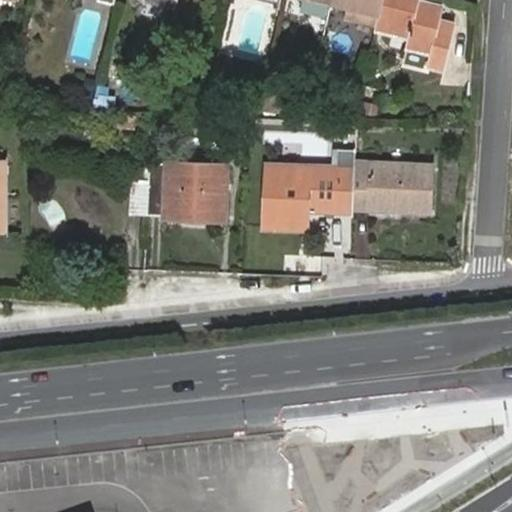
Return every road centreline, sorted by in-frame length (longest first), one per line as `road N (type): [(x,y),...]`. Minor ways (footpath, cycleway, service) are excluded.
road 1 (secondary): [(511,327),(0,390)]
road 2 (secondary): [(0,436),(511,376)]
road 3 (residential): [(489,288),(0,340)]
road 4 (residential): [(489,288),(508,0)]
